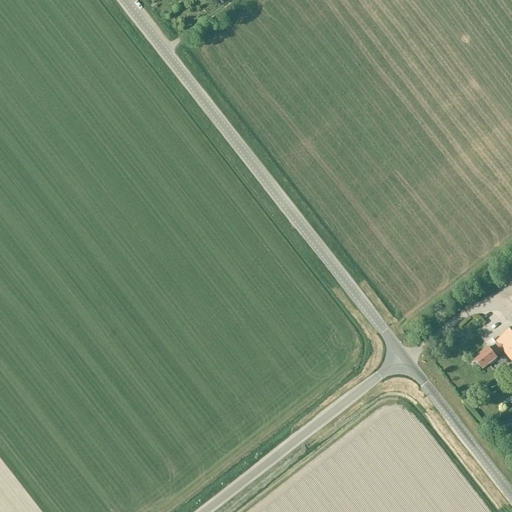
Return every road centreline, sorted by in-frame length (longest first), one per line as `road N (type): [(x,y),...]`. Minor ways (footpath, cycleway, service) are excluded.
road 1 (tertiary): [(404,357),(123,0)]
road 2 (tertiary): [(204,511),(404,357)]
road 3 (tertiary): [(511,496),(404,357)]
